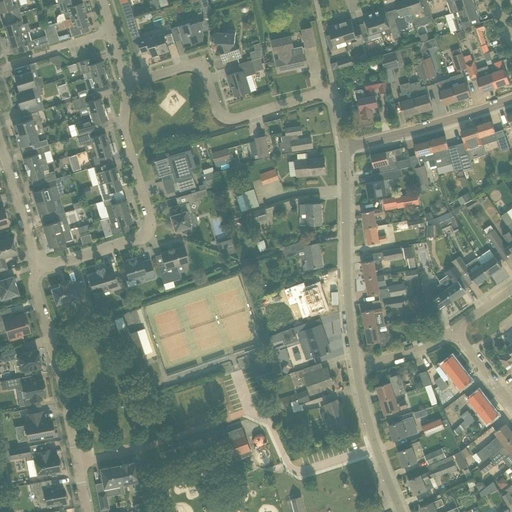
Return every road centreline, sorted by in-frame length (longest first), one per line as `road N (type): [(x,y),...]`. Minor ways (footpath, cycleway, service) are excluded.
road 1 (residential): [(343,149),(333,104),(317,93),(237,120),(222,117),(204,72),(189,67),(128,86)]
road 2 (residential): [(36,269),(136,243),(144,232),(123,125),(128,86)]
road 3 (residential): [(355,365),(343,149)]
road 4 (residential): [(77,463),(36,269)]
road 5 (residential): [(343,149),(511,101)]
road 6 (residential): [(231,414),(267,427),(287,468),(373,445)]
